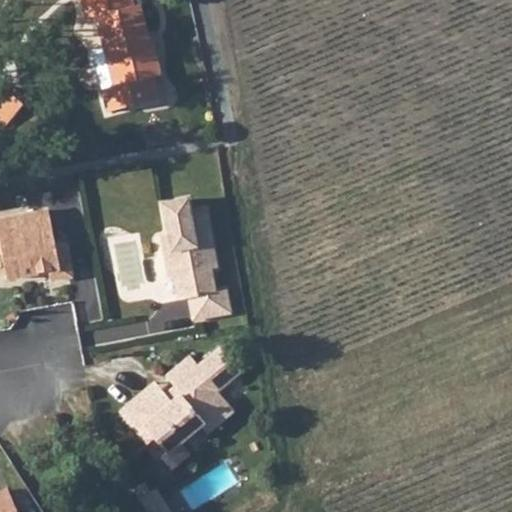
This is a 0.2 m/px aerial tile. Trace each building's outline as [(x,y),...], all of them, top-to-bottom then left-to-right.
[(147,93),(159,90),(155,75),(162,73),(153,40),(150,41),(140,4),(135,5),(133,0),(81,0),(87,18),(96,16),(104,47),(92,51),(108,112),(149,100),(147,93)] [(159,90),(147,93),(149,100),(161,97),(159,90)] [(24,104),(8,91),(0,99),(0,123),(4,127),(24,104)] [(29,163),(45,160),(44,150),(27,153),(29,163)] [(183,199),(159,204),(168,249),(161,250),(167,277),(173,276),(177,300),(187,298),(191,319),(226,312),(222,290),(211,292),(207,269),(213,268),(201,210),(186,213),(183,199)] [(49,281),(70,277),(63,242),(53,244),(47,210),(0,219),(0,255),(5,279),(39,272),(38,269),(46,267),(47,271),(49,281)] [(238,369),(218,346),(196,364),(188,354),(164,374),(176,389),(167,396),(170,400),(149,417),(134,398),(120,410),(147,442),(153,437),(165,451),(177,441),(198,424),(204,431),(229,409),(213,389),(238,369)] [(170,400),(167,396),(154,381),(134,398),(149,417),(170,400)] [(188,454),(177,441),(165,451),(160,455),(171,468),(188,454)] [(143,482),(131,490),(136,498),(148,490),(143,482)] [(153,487),(148,490),(157,503),(161,500),(153,487)] [(136,498),(145,511),(168,511),(161,500),(157,503),(148,490),(136,498)] [(15,511),(7,491),(0,494),(0,511),(15,511)]
